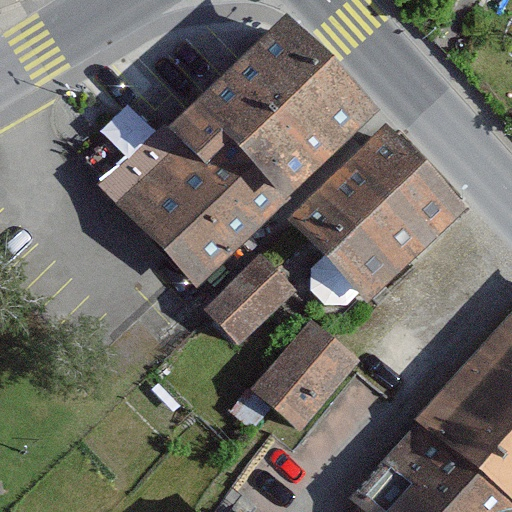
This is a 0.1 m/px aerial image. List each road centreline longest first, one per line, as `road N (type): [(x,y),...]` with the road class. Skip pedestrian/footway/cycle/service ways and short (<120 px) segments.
road 1 (secondary): [(511,202),(328,0)]
road 2 (tertiary): [(123,0),(0,74)]
